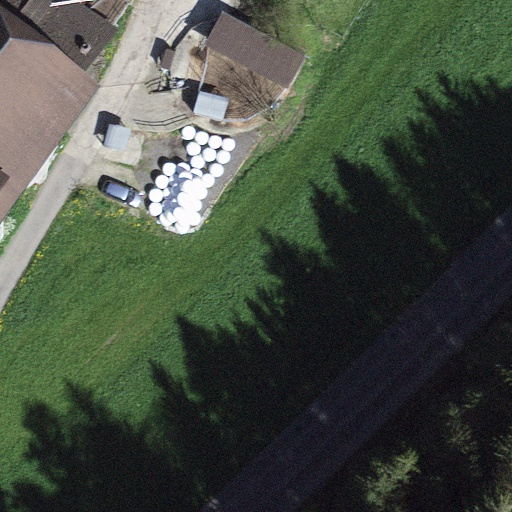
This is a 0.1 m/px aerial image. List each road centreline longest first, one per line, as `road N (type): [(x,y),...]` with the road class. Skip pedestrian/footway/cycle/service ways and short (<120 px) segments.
road 1 (unclassified): [(234,511),(511,247)]
road 2 (track): [(155,0),(0,295)]
